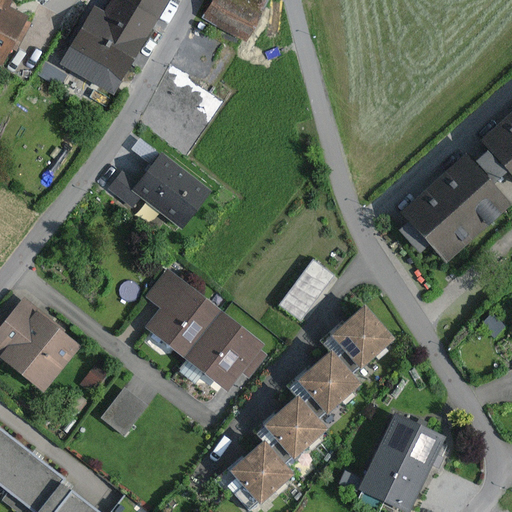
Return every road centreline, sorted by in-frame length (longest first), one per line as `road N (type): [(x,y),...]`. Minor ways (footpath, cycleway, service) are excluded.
road 1 (residential): [(298,0),(344,171),(373,243),(511,459)]
road 2 (residential): [(201,0),(85,184),(0,292)]
